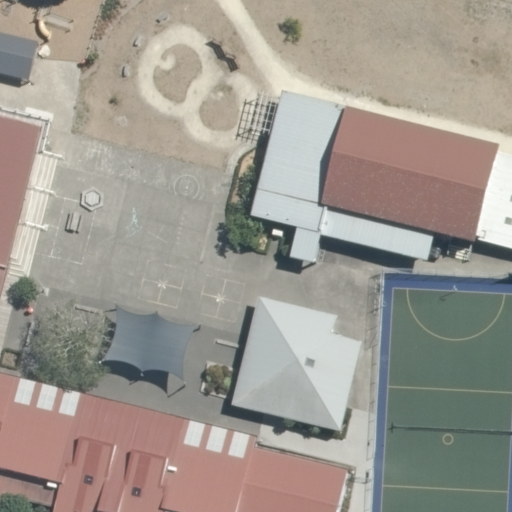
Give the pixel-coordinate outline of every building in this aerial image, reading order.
[(24,47),(0,41),(0,75),(17,80),(24,47)] [(511,147),(289,84),(260,186),(511,258),(511,147)] [(0,471),(185,511),(322,511),(336,453),(0,379),(0,364),(53,124),(0,112),(0,471)] [(361,330),(261,303),(233,410),(333,436),(361,330)] [(189,323),(120,308),(108,364),(176,379),(189,323)]
